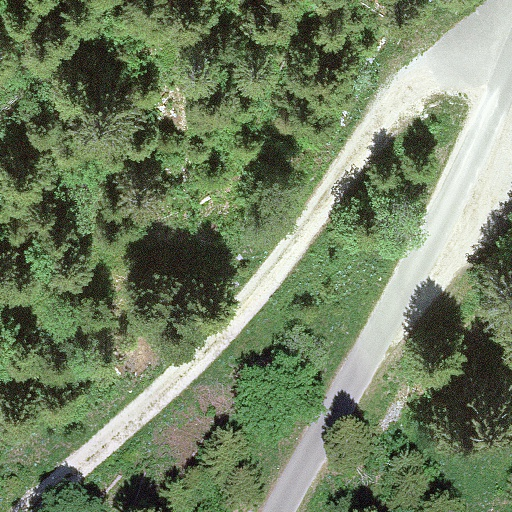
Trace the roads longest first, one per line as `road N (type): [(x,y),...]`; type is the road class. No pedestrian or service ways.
road 1 (track): [(511,9),(408,88),(246,306),(31,511)]
road 2 (unclassified): [(281,511),(454,194),(511,63)]
